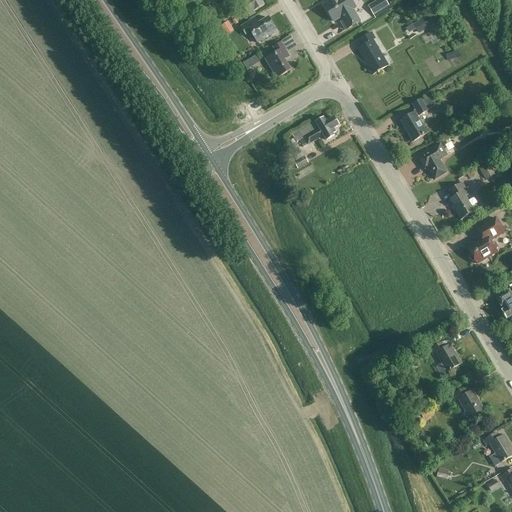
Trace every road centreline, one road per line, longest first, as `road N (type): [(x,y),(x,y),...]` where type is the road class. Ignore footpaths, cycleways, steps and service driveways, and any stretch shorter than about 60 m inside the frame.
road 1 (primary): [(383,511),(318,353),(203,159)]
road 2 (tertiary): [(511,379),(345,100),(326,91)]
road 3 (primary): [(203,159),(97,0)]
road 4 (tertiary): [(203,159),(326,91)]
